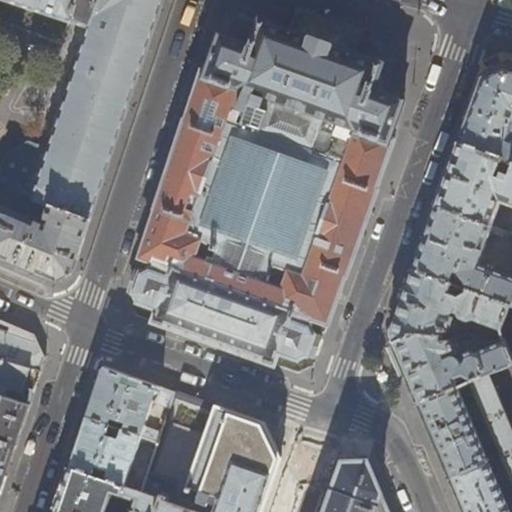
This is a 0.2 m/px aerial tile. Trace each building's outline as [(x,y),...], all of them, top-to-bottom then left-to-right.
[(0,175),(0,188),(89,221),(99,191),(163,0),(5,0),(71,23),(73,21),(91,28),(50,152),(38,187),(0,174),(0,175)] [(306,356),(314,358),(321,336),(320,336),(314,336),(311,329),(314,321),(329,325),(346,276),(347,276),(359,243),(366,223),(378,190),(377,189),(383,171),(394,140),(390,139),(403,102),(373,91),(380,71),(382,65),(353,55),(361,31),(299,9),(290,33),(261,22),(259,29),(252,48),(221,37),(208,74),(204,73),(188,122),(186,122),(157,208),(158,209),(141,260),(146,261),(146,260),(153,262),(151,269),(150,269),(143,273),(136,270),(129,292),(136,294),(140,303),(158,309),(153,322),(276,365),(280,354),(299,360),(306,356)] [(511,67),(504,66),(482,78),(471,107),(458,143),(511,162),(511,67)] [(511,162),(458,143),(447,175),(436,206),(492,227),(501,202),(511,206),(511,162)] [(7,155),(2,167),(0,174),(38,187),(50,152),(27,144),(7,155)] [(0,256),(51,278),(74,268),(77,258),(89,221),(0,188),(0,195),(48,217),(45,227),(0,207),(0,256)] [(504,231),(492,227),(436,206),(425,238),(413,269),(511,304),(511,303),(511,274),(479,263),(490,232),(502,236),(504,231)] [(502,328),(511,304),(413,269),(403,299),(390,335),(394,344),(414,334),(442,336),(444,331),(450,331),(455,317),(447,314),(448,313),(450,314),(452,313),(453,313),(455,311),(459,313),(461,318),(470,321),(474,319),(502,328)] [(0,359),(40,372),(44,358),(40,348),(34,335),(0,320),(0,359)] [(444,341),(442,336),(414,334),(394,344),(406,374),(419,404),(458,388),(470,382),(489,374),(511,364),(511,354),(505,338),(477,351),(472,349),(464,352),(463,357),(459,359),(458,358),(456,357),(454,357),(453,357),(452,356),(459,353),(453,340),(444,341)] [(0,359),(0,492),(15,448),(40,372),(0,359)] [(142,436),(158,442),(162,431),(146,426),(154,400),(170,406),(174,394),(104,370),(96,393),(88,418),(142,436)] [(511,453),(511,428),(489,374),(470,382),(503,458),(511,453)] [(490,463),(458,388),(419,404),(436,443),(451,480),(490,463)] [(263,424),(175,393),(174,394),(170,406),(162,431),(158,442),(144,484),(141,492),(161,499),(197,511),(262,511),(270,492),(282,458),(263,424)] [(71,468),(141,492),(144,484),(128,478),(142,436),(88,418),(79,443),(71,468)] [(511,453),(503,458),(511,477),(511,453)] [(389,511),(368,463),(344,463),(326,511),(389,511)] [(511,511),(490,463),(451,480),(464,511),(511,511)] [(131,511),(156,511),(161,499),(141,492),(71,468),(63,491),(57,511),(60,511),(106,511),(113,493),(136,500),(131,511)] [(156,511),(197,511),(161,499),(156,511)]
